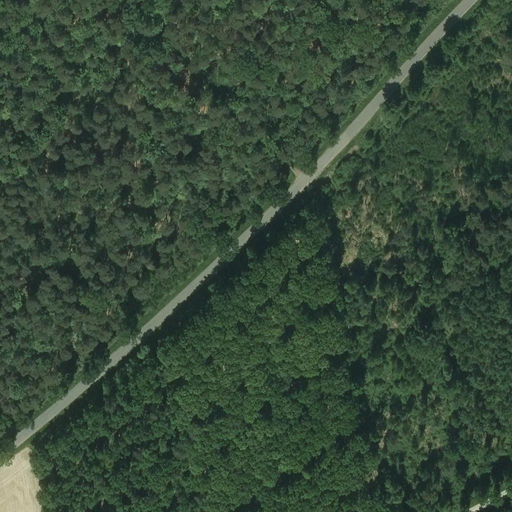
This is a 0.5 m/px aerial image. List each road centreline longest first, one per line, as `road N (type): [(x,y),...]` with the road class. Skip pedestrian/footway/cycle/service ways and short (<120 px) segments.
road 1 (unclassified): [(472,0),(241,241),(0,455)]
road 2 (track): [(139,0),(304,177)]
